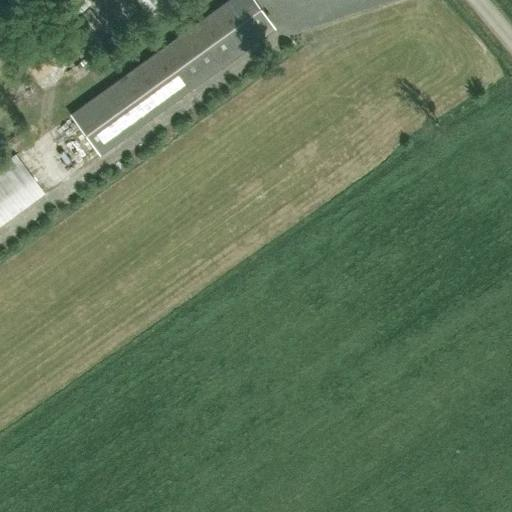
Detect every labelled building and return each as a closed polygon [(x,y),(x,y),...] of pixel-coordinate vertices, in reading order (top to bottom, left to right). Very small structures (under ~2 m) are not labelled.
[(86,0),(66,0),(61,5),(77,20),(92,5),(86,0)] [(100,155),(274,30),(253,0),(229,0),(71,115),(100,155)] [(139,0),(151,15),(171,0),(139,0)] [(77,26),(84,34),(98,22),(91,14),(77,26)] [(0,224),(3,230),(51,198),(23,155),(0,170),(0,224)]
